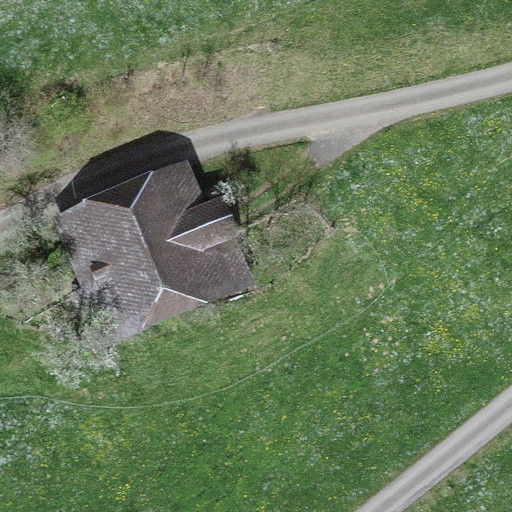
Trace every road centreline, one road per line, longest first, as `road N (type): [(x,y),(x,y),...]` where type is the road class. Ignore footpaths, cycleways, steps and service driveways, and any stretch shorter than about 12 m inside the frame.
road 1 (track): [(0,214),(20,198),(132,153),(511,77)]
road 2 (track): [(511,406),(380,511)]
road 3 (track): [(238,214),(340,143),(363,107)]
